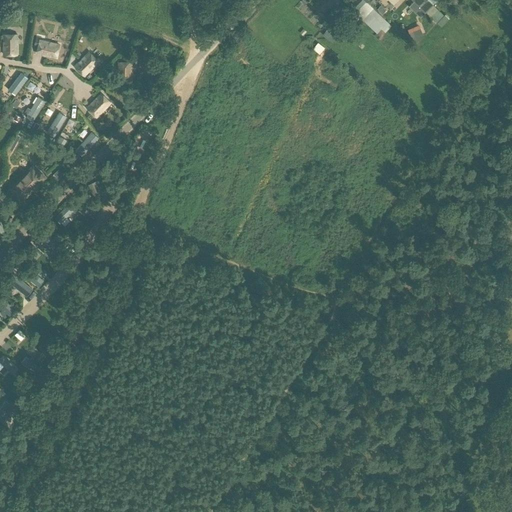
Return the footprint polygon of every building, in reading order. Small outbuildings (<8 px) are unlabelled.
[(348,0),(351,2),(358,10),(367,1),(366,1),(367,1),(366,0),(348,0)] [(428,0),(413,0),(414,1),(426,12),(434,4),(428,0)] [(381,5),(377,9),(382,14),(386,10),(381,5)] [(331,6),(323,15),(330,23),(338,13),(331,6)] [(329,25),(323,34),(329,39),(336,30),(329,25)] [(19,33),(2,33),(3,55),(19,54),(19,33)] [(432,46),(435,40),(427,36),(424,42),(432,46)] [(61,44),(43,40),(43,38),(38,37),(36,44),(40,45),(39,53),(58,57),(61,44)] [(91,50),(75,67),(85,76),(101,60),(91,50)] [(133,61),(119,61),(119,83),(134,83),(133,61)] [(10,89),(24,71),(16,65),(3,83),(10,89)] [(27,84),(31,79),(25,75),(21,81),(27,84)] [(102,91),(86,108),(97,118),(113,102),(102,91)] [(54,104),(47,113),(55,119),(62,110),(54,104)] [(0,116),(8,116),(8,106),(0,105),(0,116)] [(71,142),(78,148),(94,131),(87,125),(71,142)] [(35,165),(11,189),(23,201),(27,198),(31,202),(46,186),(41,182),(47,176),(35,165)] [(95,181),(88,184),(96,202),(103,199),(100,193),(97,186),(95,181)] [(69,203),(55,216),(61,222),(74,208),(69,203)] [(40,237),(34,243),(51,260),(57,254),(40,237)] [(16,261),(12,265),(18,269),(21,265),(16,261)] [(25,265),(21,271),(39,286),(43,280),(25,265)] [(13,274),(8,280),(26,295),(32,289),(13,274)] [(0,295),(0,305),(3,309),(0,312),(4,316),(7,312),(9,314),(14,309),(0,295)] [(20,330),(15,335),(20,340),(25,335),(20,330)] [(4,356),(0,359),(0,361),(12,374),(17,369),(4,356)] [(26,356),(21,362),(34,374),(38,377),(43,371),(37,366),(32,362),(34,359),(31,357),(29,359),(26,356)] [(4,401),(0,408),(0,425),(1,426),(12,405),(4,401)]
